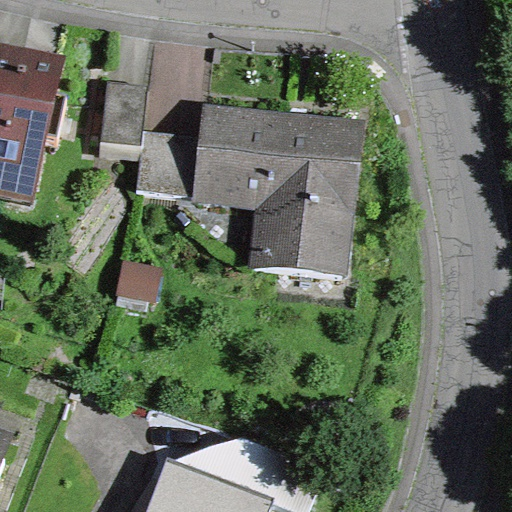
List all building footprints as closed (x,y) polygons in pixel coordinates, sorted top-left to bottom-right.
[(21,72),(0,67),(0,180),(37,188),(47,142),(59,144),(67,103),(56,101),(64,64),(24,55),(21,72)] [(109,84),(103,143),(144,148),(145,133),(150,89),(109,84)] [(361,130),(208,113),(205,140),(198,201),(263,207),(256,270),(345,280),(361,130)] [(138,194),(198,201),(205,140),(145,133),(144,148),(138,194)] [(215,457),(276,479),(286,451),(225,429),(215,457)] [(270,511),(273,505),(170,466),(151,511),(270,511)]
